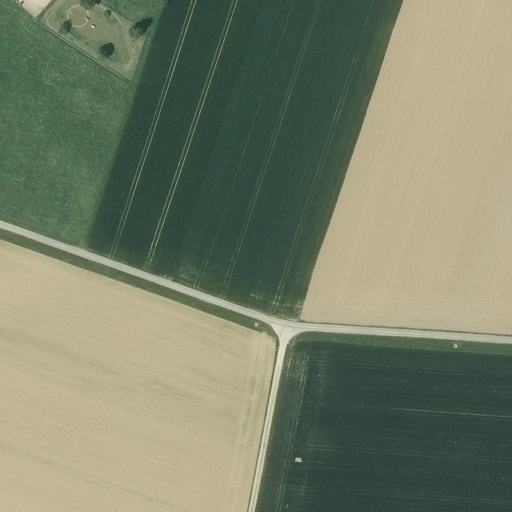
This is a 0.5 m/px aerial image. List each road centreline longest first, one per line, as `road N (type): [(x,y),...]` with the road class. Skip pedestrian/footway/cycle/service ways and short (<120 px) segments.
road 1 (track): [(0,227),(291,333),(511,348)]
road 2 (track): [(161,0),(79,254)]
road 3 (track): [(258,511),(291,333)]
